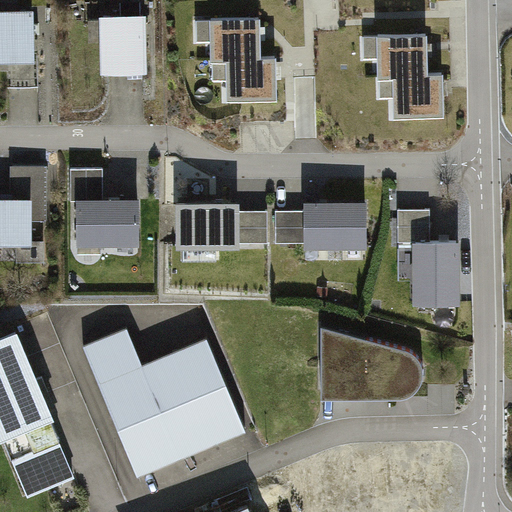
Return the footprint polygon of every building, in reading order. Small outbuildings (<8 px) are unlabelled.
[(33,6),(0,8),(0,58),(36,56),(33,6)] [(146,10),(99,13),(102,71),(149,69),(146,10)] [(225,56),(262,50),(261,12),(211,13),(212,57),(225,56)] [(376,72),(396,72),(430,66),(429,27),(375,28),(376,65),(376,72)] [(281,49),(262,50),(225,56),(227,98),(282,96),(281,49)] [(446,66),(430,66),(396,72),(396,113),(447,112),(446,66)] [(49,186),(50,162),(13,162),(13,185),(49,186)] [(36,193),(35,235),(48,235),(49,188),(19,188),(19,193),(36,193)] [(369,193),(303,194),(304,245),(369,245),(369,193)] [(35,195),(0,195),(0,241),(35,241),(35,195)] [(139,196),(80,196),(80,241),(139,241),(139,196)] [(245,196),(172,199),(174,247),(246,244),(245,196)] [(417,285),(417,300),(463,300),(462,253),(476,252),(476,222),(461,222),(461,230),(438,231),(438,218),(408,218),(409,285),(417,285)] [(16,317),(0,324),(0,423),(28,490),(79,468),(16,317)] [(95,336),(146,470),(252,430),(216,333),(148,358),(134,321),(95,336)] [(322,324),(322,390),(367,390),(367,396),(405,396),(412,392),(416,390),(419,385),(422,381),(424,376),(425,370),(423,364),(421,358),(418,354),(413,349),(408,347),(322,324)] [(251,511),(248,503),(225,511),(251,511)]
